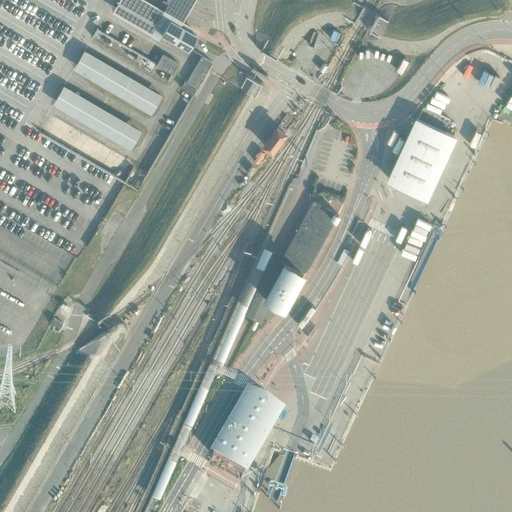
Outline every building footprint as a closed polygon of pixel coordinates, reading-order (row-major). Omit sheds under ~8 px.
[(160,38),(163,32),(173,16),(186,23),(199,30),(200,28),(183,18),(165,8),(150,0),(120,0),(114,11),(160,38)] [(169,0),(165,8),(183,18),(193,0),(169,0)] [(186,23),(173,16),(163,32),(189,47),(199,30),(186,23)] [(97,28),(91,40),(168,83),(180,61),(111,23),(106,33),(97,28)] [(163,92),(86,47),(75,66),(152,111),(163,92)] [(140,190),(214,61),(203,54),(139,164),(136,162),(125,181),(140,190)] [(141,128),(65,84),(54,102),(131,146),(141,128)] [(422,104),(418,114),(446,127),(450,117),(422,104)] [(427,195),(456,131),(446,127),(418,114),(415,112),(386,176),(427,195)] [(287,130),(276,122),(261,143),(268,148),(272,151),(287,130)] [(285,306),(306,270),(336,216),(338,212),(339,212),(325,204),(314,198),(281,257),(261,292),(264,294),(271,298),(285,306)] [(271,298),(264,294),(284,258),(281,257),(270,252),(271,249),(262,245),(240,297),(208,368),(172,451),(151,500),(159,504),(179,458),(189,462),(191,459),(194,455),(186,452),(182,450),(215,376),(225,381),(233,384),(236,380),(238,376),(232,374),(230,372),(226,371),(219,368),(244,309),(255,314),(263,318),(267,308),(271,298)] [(54,317),(51,323),(60,328),(63,323),(54,317)] [(221,432),(209,454),(211,455),(213,456),(215,457),(216,458),(218,459),(219,460),(221,462),(222,463),(224,464),(225,465),(226,466),(228,467),(230,467),(231,468),(233,468),(235,469),(237,470),(238,471),(240,471),(242,472),(244,473),(246,474),(249,470),(260,449),(267,437),(268,435),(270,433),(271,431),(274,424),(282,411),(280,409),(278,408),(276,407),(275,406),(273,405),(272,404),(270,403),(269,402),(268,400),(266,399),(265,398),(263,398),(261,397),(260,396),(258,396),(256,395),(255,395),(254,394),(254,392),(250,391),(245,390),(242,396),(240,399),(234,410),(230,416),(226,423),(221,432)] [(314,439),(311,447),(318,450),(321,442),(314,439)]
